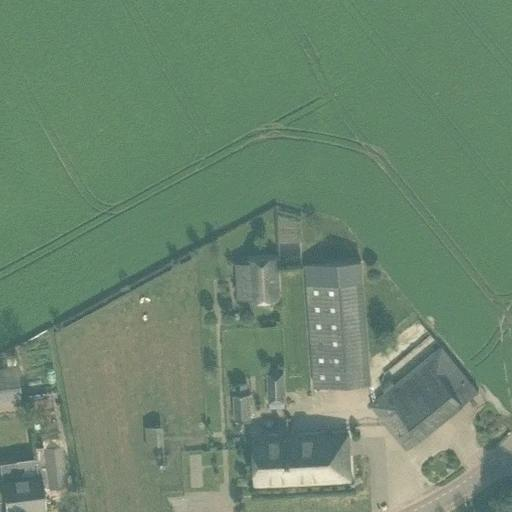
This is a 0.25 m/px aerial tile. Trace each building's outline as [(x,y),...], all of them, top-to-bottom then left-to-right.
[(280,299),(278,256),(246,258),(248,301),(280,299)] [(305,265),(314,388),(371,384),(362,262),(305,265)] [(384,393),(397,409),(383,421),(406,450),(477,392),(440,348),(384,393)] [(0,367),(0,406),(16,405),(22,405),(17,365),(6,367),(0,367)] [(282,371),(266,372),(267,382),(283,382),(282,371)] [(234,394),(234,421),(251,420),(250,395),(246,395),(246,384),(235,384),(235,394),(234,394)] [(46,399),(31,401),(34,421),(49,419),(46,399)] [(253,448),(255,484),(348,479),(346,436),(266,439),(267,447),(253,448)] [(0,471),(1,479),(0,478),(0,501),(4,501),(5,511),(19,510),(30,508),(30,511),(31,511),(44,510),(44,506),(45,506),(43,489),(50,488),(50,487),(65,485),(60,444),(45,446),(44,445),(36,447),(34,447),(36,458),(16,460),(16,461),(0,463),(0,471)]
